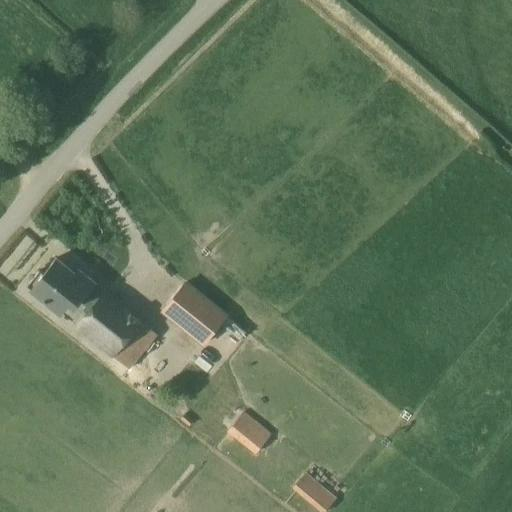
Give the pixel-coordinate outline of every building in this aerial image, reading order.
[(469,0),(488,16),(501,0),(469,0)] [(130,369),(157,335),(104,291),(105,291),(95,283),(77,268),(74,272),(55,257),(42,273),(40,271),(28,286),(63,315),(63,314),(62,313),(69,305),(75,310),(77,307),(76,306),(81,301),(87,305),(83,310),(87,313),(77,326),(130,369)] [(203,344),(227,315),(186,282),(162,311),(203,344)] [(228,431),(256,454),(272,433),(244,410),(228,431)] [(293,487),(321,511),(324,511),(337,497),(307,471),(293,487)]
